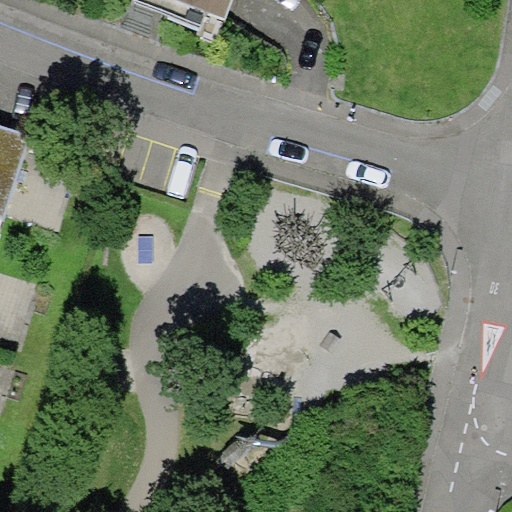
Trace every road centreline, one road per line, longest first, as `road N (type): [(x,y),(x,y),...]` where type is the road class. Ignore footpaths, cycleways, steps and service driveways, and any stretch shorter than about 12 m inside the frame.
road 1 (residential): [(511,206),(171,119),(0,41)]
road 2 (residential): [(462,430),(511,206)]
